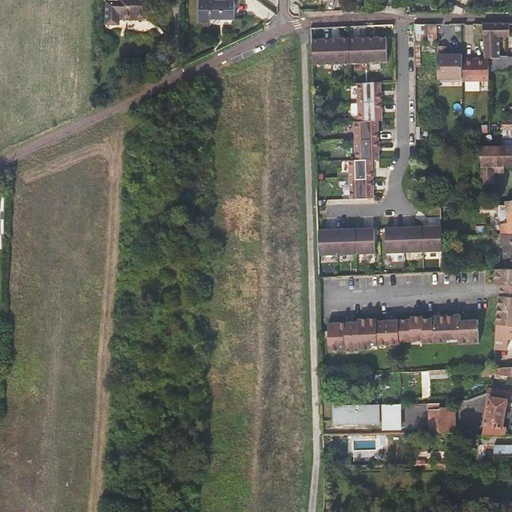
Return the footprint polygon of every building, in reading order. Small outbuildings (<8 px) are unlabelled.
[(147,20),(148,0),(110,0),(110,3),(105,2),(105,24),(118,24),(118,18),(147,20)] [(216,0),(198,0),(198,21),(210,22),(210,18),(233,19),(233,2),(216,2),(216,0)] [(489,59),(491,59),(501,59),(501,58),(500,37),(511,37),(511,23),(484,24),(485,59),(489,59)] [(438,42),(438,24),(415,24),(416,41),(421,41),(436,42),(438,42)] [(387,37),(311,40),(312,65),(388,62),(387,37)] [(421,41),(416,41),(416,67),(421,67),(421,53),(436,53),(436,42),(421,41)] [(448,46),(438,46),(438,79),(463,79),(463,59),(463,55),(448,55),(448,46)] [(511,61),(508,58),(501,58),(501,59),(491,59),(491,69),(491,70),(511,70),(511,61)] [(489,59),(485,59),(466,59),(466,81),(490,81),(489,59)] [(381,94),(381,83),(358,84),(359,121),(356,121),(357,159),(350,159),(351,197),(373,196),(373,185),(374,185),(374,170),(372,170),(372,159),(380,158),(379,146),(381,146),(381,139),(380,130),(379,130),(378,120),(382,120),(381,110),(383,110),(383,94),(381,94)] [(511,118),(503,119),(503,125),(503,131),(503,146),(511,146),(511,118)] [(495,167),(505,167),(511,166),(511,146),(503,146),(500,147),(496,147),(491,147),(481,147),(481,159),(481,168),(482,168),(482,190),(495,190),(495,174),(495,167)] [(511,200),(495,201),(495,205),(508,205),(508,212),(511,211),(511,200)] [(473,213),(486,213),(486,205),(482,205),(473,205),(473,213)] [(486,205),(486,213),(497,213),(500,234),(500,246),(504,246),(503,258),(511,258),(511,211),(508,212),(508,205),(495,205),(486,205)] [(385,253),(440,251),(441,226),(385,228),(385,253)] [(374,228),(317,229),(317,246),(317,254),(375,253),(374,228)] [(496,324),(497,324),(511,325),(511,269),(493,270),(494,284),(500,285),(500,290),(496,324)] [(395,344),(408,344),(420,343),(420,347),(444,346),(443,343),(454,343),(454,346),(454,347),(476,346),(475,323),(458,323),(458,317),(430,318),(430,321),(420,322),(420,319),(408,319),(409,322),(374,323),(374,320),(357,321),(358,324),(324,325),(326,352),(341,352),(341,353),(356,353),(356,351),(366,351),(366,348),(366,345),(374,345),(374,348),(395,347),(395,344)] [(511,325),(497,324),(494,351),(511,352),(511,325)] [(511,378),(511,377),(511,366),(494,368),(494,375),(511,377),(511,378)] [(430,371),(430,379),(447,378),(447,370),(441,370),(430,371)] [(430,385),(430,379),(430,371),(422,371),(422,386),(430,385)] [(391,381),(391,373),(382,373),(382,381),(391,381)] [(488,387),(487,393),(511,398),(511,387),(509,388),(509,390),(488,387)] [(489,397),(482,435),(506,435),(507,430),(507,428),(503,428),(508,400),(489,397)] [(441,407),(438,407),(438,403),(429,404),(429,433),(441,433),(454,432),(454,412),(441,412),(441,407)] [(380,423),(380,404),(333,405),(333,424),(380,423)] [(401,430),(401,405),(382,405),(382,430),(401,430)] [(441,407),(441,412),(454,412),(454,432),(455,432),(455,407),(441,407)]
